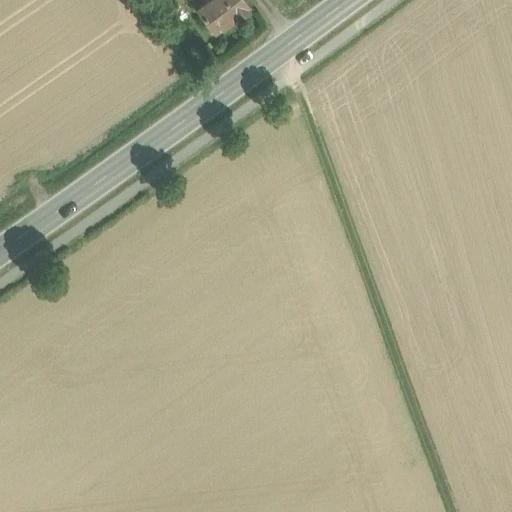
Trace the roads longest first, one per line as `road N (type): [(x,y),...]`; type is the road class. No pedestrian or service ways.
road 1 (track): [(275,54),(290,74),(452,511)]
road 2 (secondary): [(346,0),(0,251)]
